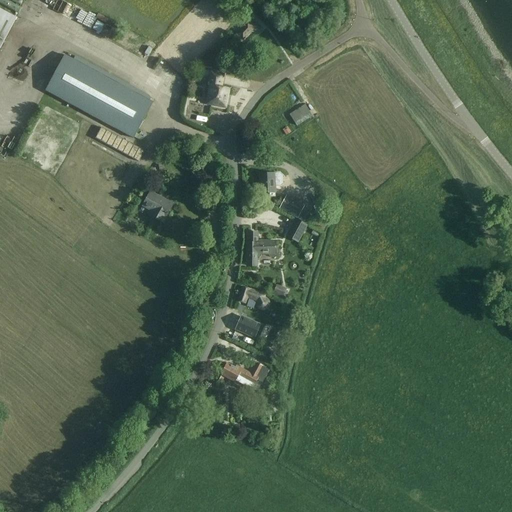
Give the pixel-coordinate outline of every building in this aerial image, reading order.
[(0,49),(17,18),(0,8),(0,49)] [(249,18),(245,15),(242,18),(241,17),(241,18),(235,24),(240,28),(249,18)] [(109,19),(105,26),(112,31),(117,23),(109,19)] [(247,22),(236,34),(243,41),(254,29),(247,22)] [(152,103),(64,54),(45,89),(56,95),(52,102),(60,106),(64,100),(133,138),(152,103)] [(213,105),(223,107),(224,100),(226,100),(229,89),(221,87),(223,75),(211,73),(208,86),(210,86),(206,104),(213,105)] [(189,104),(186,117),(192,118),(193,111),(208,114),(209,108),(189,104)] [(312,116),(305,105),(289,115),(297,126),(312,116)] [(287,127),(283,131),(286,135),(291,132),(287,127)] [(96,139),(138,162),(144,151),(101,128),(96,139)] [(274,173),(259,174),(260,193),(269,193),(269,197),(275,197),(275,186),(280,186),(283,183),(282,176),(280,173),(274,174),(274,173)] [(156,214),(154,218),(163,222),(172,204),(150,192),(142,206),(156,214)] [(141,205),(145,196),(142,194),(141,197),(134,193),(130,200),(141,205)] [(279,209),(297,218),(305,223),(311,212),(310,211),(310,210),(303,206),(286,196),(279,209)] [(295,219),(285,237),(298,244),(308,226),(295,219)] [(248,233),(248,243),(247,243),(247,259),(249,259),(249,266),(257,267),(257,255),(269,255),(269,256),(270,258),(277,258),(279,256),(279,250),(277,248),(275,248),(275,241),(258,241),(258,233),(248,233)] [(287,290),(276,285),(273,293),(283,297),(287,290)] [(245,304),(247,300),(248,300),(255,302),(255,306),(256,307),(257,309),(259,311),(261,312),(264,311),(266,310),(268,308),(269,306),(270,303),(268,300),(267,298),(265,297),(266,295),(242,287),(237,301),(245,304)] [(248,300),(246,307),(253,309),(255,302),(248,300)] [(238,325),(253,331),(250,336),(262,341),(266,334),(261,332),(259,331),(260,326),(241,319),(238,325)] [(278,343),(282,333),(274,330),(270,339),(278,343)] [(233,382),(234,380),(252,390),(257,381),(262,384),(269,370),(258,364),(252,374),(240,368),(239,370),(227,363),(221,375),(233,382)]
